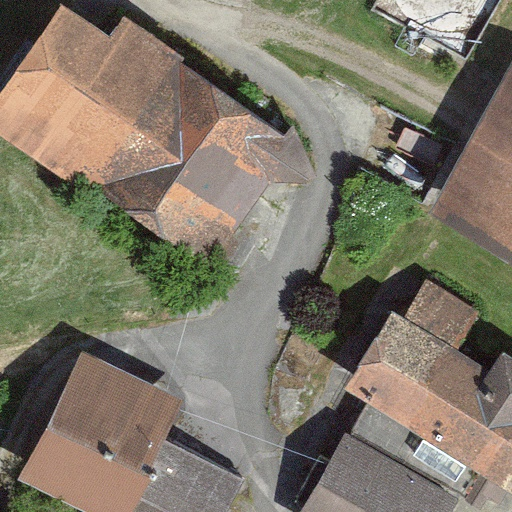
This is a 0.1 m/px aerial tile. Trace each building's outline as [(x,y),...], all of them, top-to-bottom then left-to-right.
[(123,0),(111,17),(87,0),(50,0),(0,75),(0,117),(172,233),(237,222),(269,178),(306,175),(316,163),(295,114),(127,0),(123,0)] [(511,61),(437,195),(511,239),(511,61)] [(488,357),(394,296),(345,372),(511,478),(511,341),(502,335),(488,357)] [(122,511),(185,390),(82,338),(18,463),(114,511),(122,511)] [(446,511),(461,486),(345,421),(294,511),(446,511)] [(127,511),(222,511),(245,472),(171,432),(127,511)]
